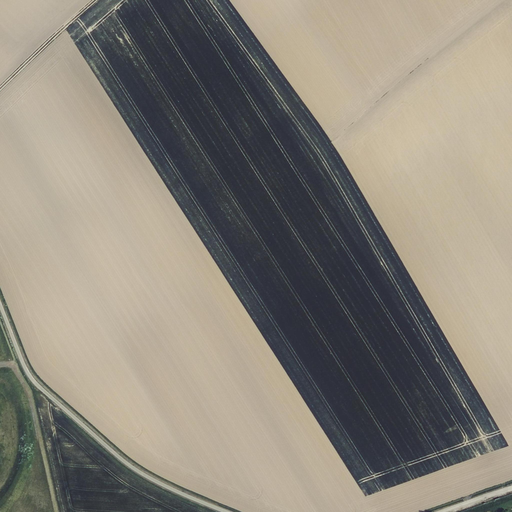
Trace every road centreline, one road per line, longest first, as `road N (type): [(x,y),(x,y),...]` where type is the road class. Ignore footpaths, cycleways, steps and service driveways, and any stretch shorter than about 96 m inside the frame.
road 1 (unclassified): [(226,511),(136,470),(42,389),(0,304)]
road 2 (track): [(99,0),(0,90)]
